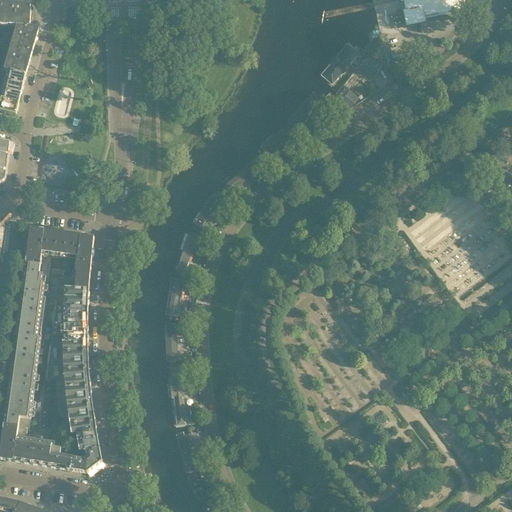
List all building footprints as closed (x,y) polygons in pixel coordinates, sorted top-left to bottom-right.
[(478,0),(400,0),(401,3),(404,2),(406,11),(405,11),(407,24),(424,20),(423,19),(480,7),(478,0)] [(31,5),(2,3),(1,26),(17,27),(30,27),(31,5)] [(33,52),(39,29),(30,27),(17,27),(12,46),(33,52)] [(335,86),(361,53),(347,43),(321,75),(335,86)] [(33,52),(12,46),(5,70),(8,70),(26,74),(26,75),(33,52)] [(367,57),(358,68),(364,72),(368,67),(377,74),(381,68),(367,57)] [(24,85),(26,75),(9,71),(6,80),(24,85)] [(22,94),(24,85),(6,80),(4,90),(22,94)] [(20,103),(22,94),(4,90),(2,99),(20,103)] [(350,92),(341,102),(350,109),(358,99),(350,92)] [(0,111),(17,116),(20,103),(2,99),(0,98),(0,111)] [(11,146),(11,145),(0,142),(0,185),(3,185),(7,182),(10,155),(14,156),(16,146),(11,146)] [(40,231),(34,230),(31,230),(30,233),(27,260),(26,264),(24,282),(48,286),(50,267),(41,266),(42,257),(45,232),(44,232),(44,231),(40,231)] [(77,261),(81,236),(45,232),(42,257),(51,258),(77,261)] [(91,268),(93,252),(94,241),(94,238),(85,237),(81,236),(77,261),(75,272),(77,272),(76,290),(89,291),(90,273),(91,273),(91,268)] [(41,339),(42,330),(48,286),(24,282),(12,371),(37,374),(42,339),(41,339)] [(89,291),(76,290),(57,288),(57,289),(55,305),(54,307),(88,308),(89,293),(89,291)] [(88,326),(88,311),(88,308),(54,307),(52,325),(88,326)] [(88,335),(88,326),(52,325),(51,334),(48,333),(47,335),(46,340),(50,341),(49,344),(88,344),(88,335)] [(89,361),(88,352),(88,344),(49,344),(47,363),(89,361)] [(90,378),(89,370),(89,361),(47,363),(44,381),(56,382),(58,380),(90,378)] [(33,401),(37,374),(12,371),(8,398),(33,401)] [(91,396),(91,387),(90,378),(58,380),(56,382),(57,399),(91,396)] [(96,431),(94,413),(61,417),(59,415),(57,399),(56,382),(44,381),(42,401),(38,401),(37,408),(41,409),(38,430),(59,434),(64,435),(70,436),(74,435),(96,431)] [(94,413),(93,404),(91,396),(57,399),(59,415),(61,417),(94,413)] [(30,429),(33,401),(8,398),(5,426),(4,426),(4,430),(0,457),(0,460),(8,461),(8,462),(13,462),(14,462),(17,438),(26,439),(28,429),(30,429)] [(96,431),(74,435),(75,444),(98,439),(96,431)] [(70,472),(73,453),(67,452),(68,444),(62,445),(26,439),(17,438),(14,462),(67,471),(70,472)] [(98,439),(75,444),(77,453),(99,448),(98,439)] [(99,448),(77,453),(73,453),(70,472),(87,474),(102,463),(100,449),(99,448)] [(0,511),(1,509),(9,511),(15,511),(21,504),(0,499),(0,511)]
